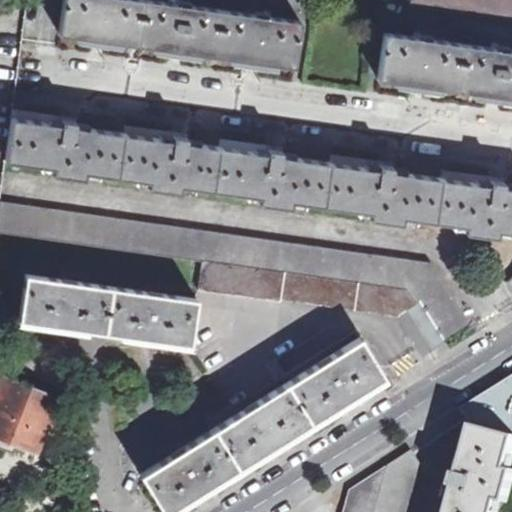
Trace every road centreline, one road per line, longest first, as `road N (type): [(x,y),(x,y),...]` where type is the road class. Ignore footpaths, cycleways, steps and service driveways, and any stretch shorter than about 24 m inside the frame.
road 1 (unclassified): [(511,140),(42,72)]
road 2 (residential): [(241,511),(511,347)]
